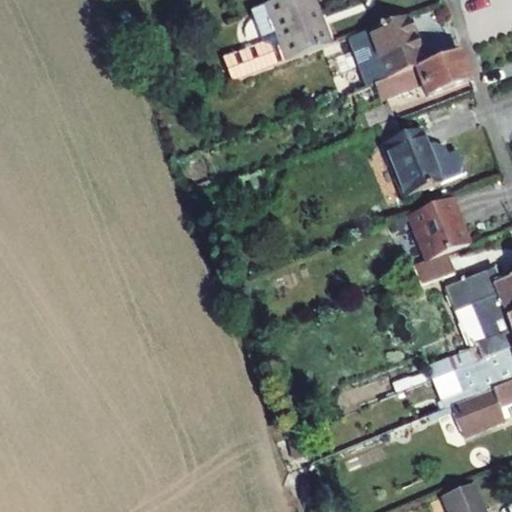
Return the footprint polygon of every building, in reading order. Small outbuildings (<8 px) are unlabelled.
[(337,38),(321,0),(273,0),(284,27),(270,32),(273,38),(231,55),(240,77),(296,54),(337,38)] [(284,27),(273,0),(271,0),(259,5),(270,32),(284,27)] [(415,8),(357,30),(377,77),(434,52),(415,8)] [(467,76),(457,51),(414,68),(421,85),(424,93),(467,76)] [(421,85),(414,68),(405,72),(412,88),(421,85)] [(412,88),(405,72),(398,75),(405,92),(412,88)] [(444,185),(423,133),(387,147),(408,199),(444,185)] [(497,215),(487,190),(451,205),(461,229),(497,215)] [(428,262),(453,251),(448,239),(423,249),(428,262)] [(461,270),(453,251),(428,262),(420,264),(428,284),(461,270)] [(457,298),(511,275),(511,270),(505,273),(499,259),(450,280),(457,298)] [(511,275),(457,298),(475,341),(483,337),(483,338),(481,339),(482,341),(444,356),(449,368),(480,354),(486,352),(489,350),(485,337),(511,325),(511,275)] [(511,325),(485,337),(489,350),(511,340),(511,325)] [(498,364),(487,369),(492,380),(503,376),(498,364)] [(511,372),(503,376),(492,380),(505,410),(511,406),(511,372)] [(492,511),(477,473),(443,488),(452,511),(492,511)]
